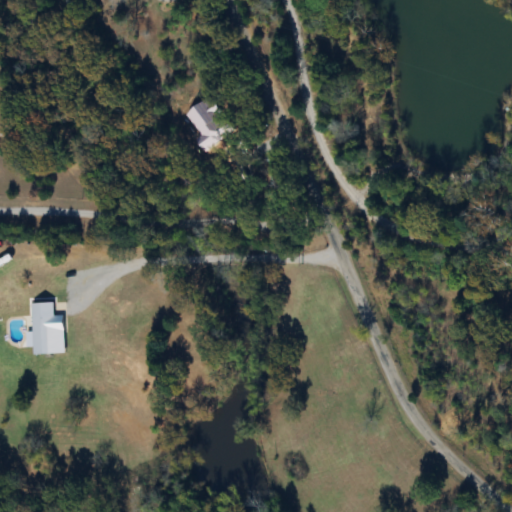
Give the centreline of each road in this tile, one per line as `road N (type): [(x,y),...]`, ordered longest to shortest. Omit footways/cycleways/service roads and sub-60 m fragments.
road 1 (residential): [(228,0),(415,421),(508,511)]
road 2 (residential): [(0,106),(32,78),(94,58),(249,55)]
